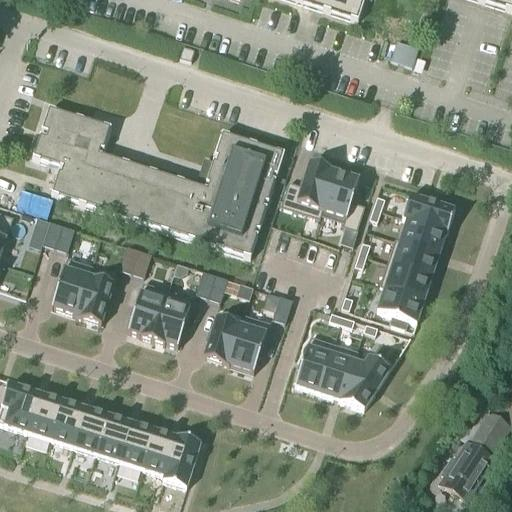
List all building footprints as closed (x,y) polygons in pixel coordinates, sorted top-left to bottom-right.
[(511,0),(265,0),(301,12),(311,15),(320,19),(356,31),(365,0),(449,0),(450,0),(510,19),(511,13),(511,0)] [(390,66),(403,71),(411,73),(414,64),(417,54),(396,47),(390,66)] [(179,64),(190,67),(194,56),(182,52),(179,64)] [(425,68),(416,65),(412,78),(421,81),(425,68)] [(204,194),(139,173),(101,161),(110,134),(48,114),(32,164),(59,173),(51,200),(250,264),(283,159),(221,139),(204,194)] [(287,189),(280,214),(292,218),(318,226),(319,223),(333,176),(308,168),(300,193),(287,189)] [(333,176),(319,223),(342,230),(341,234),(355,238),(362,213),(351,210),(359,184),(357,184),(356,185),(334,178),(334,176),(333,176)] [(16,212),(47,222),(54,202),(22,192),(16,212)] [(407,201),(400,224),(445,238),(452,215),(407,201)] [(376,205),(372,215),(379,218),(382,207),(376,205)] [(372,215),(369,226),(376,228),(379,218),(372,215)] [(0,259),(5,244),(6,244),(12,224),(0,220),(0,259)] [(404,226),(397,248),(437,260),(444,239),(445,239),(445,238),(400,224),(399,225),(404,226)] [(49,230),(42,252),(53,256),(60,233),(49,230)] [(60,233),(53,256),(65,260),(72,237),(60,233)] [(393,247),(386,270),(430,284),(437,260),(397,248),(393,247)] [(361,250),(358,261),(365,263),(368,253),(361,250)] [(126,254),(119,277),(131,281),(138,258),(126,254)] [(138,258),(131,281),(143,284),(150,262),(138,258)] [(358,261),(355,272),(361,274),(365,263),(358,261)] [(66,265),(50,315),(52,316),(52,314),(74,322),(74,323),(75,323),(91,273),(66,265)] [(379,293),(383,294),(423,306),(430,284),(386,270),(379,293)] [(91,273),(75,323),(100,331),(115,286),(91,278),(92,274),(91,273)] [(203,279),(196,301),(207,305),(214,282),(203,279)] [(214,282),(207,305),(219,309),(226,286),(223,286),(214,282)] [(140,290),(126,339),(152,346),(167,297),(164,296),(164,297),(156,295),(156,294),(154,293),(153,294),(140,290)] [(383,294),(376,318),(415,330),(423,306),(383,294)] [(167,297),(152,346),(177,354),(191,306),(179,302),(179,301),(176,300),(176,301),(168,298),(169,298),(167,297)] [(338,299),(335,310),(342,312),(345,301),(338,299)] [(278,304),(271,327),(283,330),(290,307),(278,304)] [(326,315),(323,322),(334,325),(336,318),(326,315)] [(336,318),(334,325),(345,328),(347,321),(336,318)] [(215,323),(202,365),(204,365),(204,364),(228,371),(241,330),(238,330),(238,331),(216,324),(216,323),(215,323)] [(361,325),(359,332),(369,335),(371,329),(361,325)] [(403,336),(405,331),(390,326),(389,331),(403,336)] [(241,330),(228,371),(253,379),(266,338),(262,337),(262,338),(248,333),(241,330)] [(309,344),(293,393),(317,400),(333,351),(309,344)] [(333,351),(317,400),(339,407),(339,408),(340,408),(353,367),(355,359),(333,351)] [(353,367),(340,408),(363,416),(389,375),(368,362),(362,370),(353,367)] [(511,375),(485,419),(508,432),(511,425),(511,375)] [(7,390),(0,413),(0,431),(26,440),(39,400),(7,390)] [(39,400),(26,440),(49,447),(62,407),(39,400)] [(62,407),(49,447),(72,454),(85,414),(62,407)] [(85,414),(72,454),(95,462),(107,422),(85,414)] [(438,491),(464,507),(490,465),(489,464),(508,432),(485,419),(466,450),(464,449),(438,491)] [(107,422),(95,462),(118,469),(130,429),(107,422)] [(130,429),(118,469),(141,476),(154,436),(130,429)] [(154,436),(141,476),(161,482),(163,483),(175,443),(154,436)] [(175,443),(163,483),(161,488),(185,495),(199,450),(176,442),(175,443)] [(390,452),(373,483),(392,494),(409,463),(390,452)]
